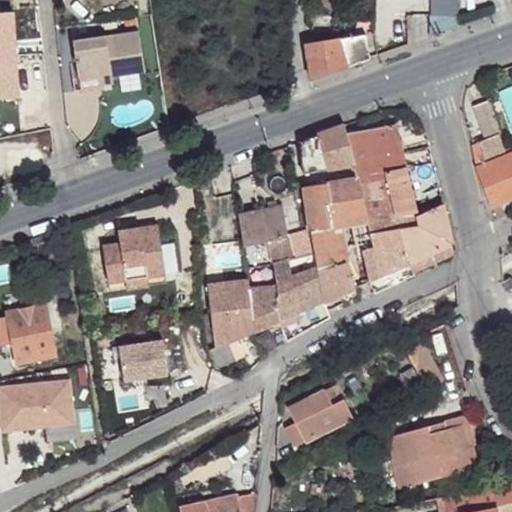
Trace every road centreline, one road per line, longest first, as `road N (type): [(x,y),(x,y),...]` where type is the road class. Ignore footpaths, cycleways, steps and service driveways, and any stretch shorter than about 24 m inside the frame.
road 1 (secondary): [(0,218),(305,110)]
road 2 (residential): [(0,501),(104,458),(273,366)]
road 3 (residential): [(273,366),(336,321),(480,253)]
road 4 (residential): [(434,66),(480,253)]
road 5 (residential): [(480,253),(476,361),(511,423)]
road 6 (residential): [(273,366),(260,511)]
road 7 (secondary): [(305,110),(434,66)]
